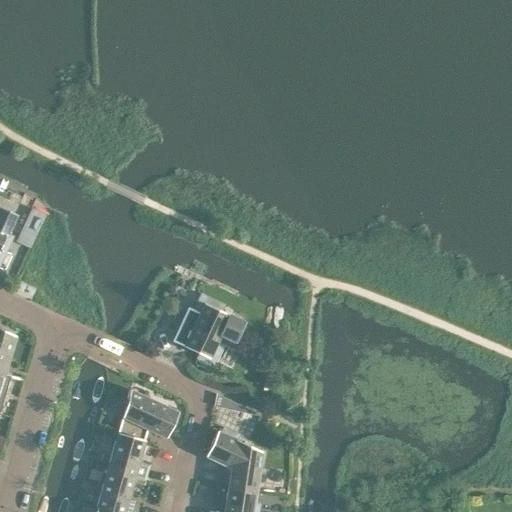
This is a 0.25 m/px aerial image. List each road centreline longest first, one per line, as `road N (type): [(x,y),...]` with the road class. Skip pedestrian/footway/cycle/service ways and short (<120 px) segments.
road 1 (residential): [(58,325),(198,389),(203,414),(175,511)]
road 2 (residential): [(58,325),(6,511)]
